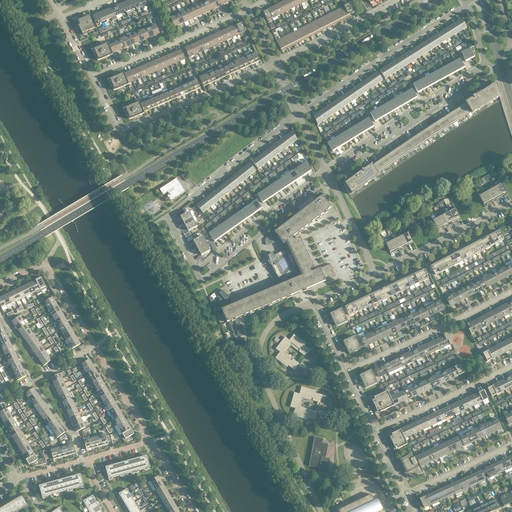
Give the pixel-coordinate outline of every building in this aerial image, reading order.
[(132,12),(131,10),(127,0),(125,1),(125,3),(123,4),(126,12),(127,14),(132,12)] [(129,0),(128,0),(127,0),(131,10),(136,8),(132,0),(131,0),(130,1),(129,0)] [(142,7),(138,0),(132,0),(136,8),(137,9),(142,7)] [(216,8),(212,0),(210,0),(208,1),(212,10),(216,8)] [(295,7),(291,0),(288,0),(286,1),(290,9),(295,7)] [(212,10),(208,1),(203,3),(207,12),(212,10)] [(290,9),(286,1),(282,3),(286,12),(290,9)] [(207,12),(203,3),(199,6),(203,14),(207,12)] [(286,12),(282,3),(277,6),(281,14),(286,12)] [(349,3),(344,6),(349,16),(348,15),(354,12),(349,3)] [(119,4),(117,5),(121,14),(126,12),(123,4),(120,5),(119,4)] [(121,14),(117,5),(115,5),(115,7),(113,8),(116,16),(121,14)] [(203,14),(199,6),(194,8),(198,16),(203,14)] [(281,14),(277,6),(272,8),(277,16),(281,14)] [(349,16),(344,6),(344,7),(339,10),(343,19),(349,16)] [(107,9),(111,18),(112,21),(117,19),(116,16),(113,8),(110,9),(110,8),(107,9)] [(198,16),(194,8),(189,10),(193,18),(198,16)] [(277,16),(272,8),(268,10),(272,19),(277,16)] [(111,18),(107,9),(105,10),(105,11),(103,12),(106,20),(111,18)] [(193,18),(189,10),(185,12),(189,20),(193,18)] [(272,19),(268,10),(262,13),(264,17),(265,17),(267,21),(272,19)] [(343,19),(339,10),(333,13),(338,22),(343,19)] [(100,12),(97,13),(101,22),(106,20),(103,12),(100,13),(100,12)] [(189,20),(185,12),(180,14),(184,22),(189,20)] [(101,22),(97,13),(95,14),(95,15),(93,16),(96,24),(101,22)] [(338,22),(333,13),(327,16),(332,25),(338,22)] [(184,22),(180,14),(175,16),(179,25),(184,22)] [(78,21),(80,25),(78,26),(78,25),(78,26),(83,36),(90,32),(89,30),(95,28),(90,16),(84,18),(83,16),(76,19),(78,21)] [(179,25),(175,16),(171,18),(175,27),(179,25)] [(332,25),(327,16),(322,19),(326,28),(332,25)] [(326,28),(322,19),(316,22),(321,31),(326,28)] [(461,19),(457,22),(462,30),(466,28),(461,19)] [(321,31),(316,22),(311,24),(315,33),(321,31)] [(462,30),(457,22),(453,25),(458,33),(462,30)] [(242,23),(241,23),(236,26),(240,34),(245,32),(243,27),(244,27),(242,23)] [(315,33),(311,24),(305,27),(310,36),(315,33)] [(155,25),(151,27),(154,36),(159,33),(155,25)] [(458,33),(453,25),(449,27),(454,35),(458,33)] [(240,34),(236,26),(232,28),(235,36),(240,34)] [(154,36),(151,27),(146,29),(149,38),(154,36)] [(310,36),(305,27),(299,30),(304,39),(310,36)] [(454,35),(449,27),(445,30),(450,38),(454,35)] [(235,36),(232,28),(227,30),(231,38),(235,36)] [(149,38),(146,29),(141,31),(145,40),(149,38)] [(231,38),(227,30),(222,32),(226,40),(231,38)] [(304,39),(299,30),(294,33),(298,42),(304,39)] [(450,38),(445,30),(441,32),(446,40),(450,38)] [(145,40),(141,31),(136,33),(140,42),(145,40)] [(226,40),(222,32),(218,34),(222,42),(226,40)] [(446,40),(441,32),(437,35),(442,43),(446,40)] [(140,42),(136,33),(132,35),(135,44),(140,42)] [(298,42),(294,33),(288,36),(293,45),(298,42)] [(222,42),(218,34),(213,36),(217,45),(222,42)] [(135,44),(132,35),(127,37),(131,46),(135,44)] [(442,43),(437,35),(433,37),(438,46),(442,43)] [(217,45),(213,36),(208,38),(212,47),(217,45)] [(293,45),(288,36),(283,39),(287,48),(293,45)] [(131,46),(127,37),(122,39),(126,48),(131,46)] [(438,46),(433,37),(429,40),(434,48),(438,46)] [(212,47),(208,38),(204,40),(208,49),(212,47)] [(126,48),(122,39),(118,41),(121,50),(126,48)] [(287,48),(283,39),(277,42),(281,51),(287,48)] [(208,49),(204,40),(199,42),(203,51),(208,49)] [(434,48),(429,40),(425,43),(430,51),(434,48)] [(121,50),(118,41),(113,43),(117,52),(121,50)] [(203,51),(199,42),(195,45),(198,53),(203,51)] [(117,52),(113,43),(108,45),(108,44),(113,55),(112,53),(117,52)] [(430,51),(425,43),(421,45),(426,53),(430,51)] [(113,55),(108,44),(92,50),(93,51),(94,50),(99,61),(113,55)] [(198,53),(195,45),(190,47),(194,55),(198,53)] [(426,53),(421,45),(417,48),(422,56),(426,53)] [(194,55),(190,47),(185,49),(189,57),(194,55)] [(473,47),(458,54),(461,58),(463,57),(465,62),(474,57),(472,53),(474,52),(473,47)] [(422,56),(417,48),(412,50),(418,58),(422,56)] [(418,58),(412,50),(408,53),(413,61),(418,58)] [(181,51),(176,53),(180,61),(184,59),(181,51)] [(180,61),(176,53),(171,55),(175,63),(180,61)] [(255,53),(251,55),(255,63),(259,61),(255,53)] [(413,61),(408,53),(404,55),(409,63),(413,61)] [(175,63),(171,55),(167,57),(170,65),(175,63)] [(255,63),(251,55),(246,57),(250,65),(255,63)] [(409,63),(404,55),(400,58),(405,66),(409,63)] [(170,65),(167,57),(162,59),(165,67),(170,65)] [(250,65),(246,57),(241,59),(245,68),(250,65)] [(405,66),(400,58),(396,60),(401,69),(405,66)] [(165,67),(162,59),(157,61),(161,69),(165,67)] [(245,68),(241,59),(237,61),(241,70),(245,68)] [(462,64),(460,59),(455,62),(458,66),(460,71),(464,68),(462,64)] [(401,69),(396,60),(392,63),(397,71),(401,69)] [(161,69),(157,61),(152,63),(156,71),(161,69)] [(241,70),(237,61),(232,63),(236,72),(241,70)] [(460,71),(458,66),(455,62),(451,64),(456,73),(460,71)] [(156,71),(152,63),(148,65),(151,73),(156,71)] [(236,72),(232,63),(227,66),(231,74),(236,72)] [(397,71),(392,63),(388,66),(393,74),(397,71)] [(456,73),(451,64),(447,66),(452,75),(456,73)] [(151,73),(148,65),(143,67),(147,75),(151,73)] [(231,74),(227,66),(223,68),(227,76),(231,74)] [(393,74),(388,66),(384,68),(389,76),(393,74)] [(452,75),(447,66),(443,68),(447,77),(452,75)] [(147,75),(143,67),(138,69),(142,77),(147,75)] [(213,70),(214,72),(217,80),(222,78),(218,70),(217,67),(213,70)] [(227,76),(223,68),(218,70),(222,78),(227,76)] [(389,76),(384,68),(380,71),(385,79),(389,76)] [(447,77),(443,68),(438,71),(443,80),(447,77)] [(142,77),(138,69),(134,71),(137,79),(142,77)] [(137,79),(134,71),(129,73),(133,81),(137,79)] [(443,80),(438,71),(434,73),(439,82),(443,80)] [(217,80),(214,72),(209,74),(213,82),(217,80)] [(128,85),(124,73),(110,79),(114,90),(114,91),(128,85)] [(133,81),(129,73),(124,75),(124,73),(128,85),(129,85),(128,83),(133,81)] [(377,73),(373,75),(378,83),(382,80),(377,73)] [(439,82),(434,73),(430,75),(435,84),(439,82)] [(213,82),(209,74),(204,76),(208,85),(213,82)] [(378,83),(373,75),(369,78),(374,86),(378,83)] [(435,84),(430,75),(426,77),(430,86),(435,84)] [(208,85),(204,76),(199,78),(203,87),(208,85)] [(430,86),(426,77),(421,80),(426,89),(430,86)] [(374,86),(369,78),(365,81),(370,89),(374,86)] [(196,80),(191,82),(195,90),(200,88),(196,80)] [(426,89),(421,80),(417,82),(420,86),(422,91),(426,89)] [(370,89),(365,81),(361,84),(366,91),(370,89)] [(195,90),(191,82),(187,84),(190,92),(195,90)] [(420,86),(417,82),(413,84),(415,89),(418,93),(422,91),(420,86)] [(190,92),(187,84),(182,86),(186,94),(190,92)] [(366,91),(361,84),(357,86),(363,94),(366,91)] [(495,84),(481,93),(479,91),(471,96),(472,98),(465,103),(471,113),(472,114),(499,97),(495,84)] [(186,94),(182,86),(177,88),(181,96),(186,94)] [(363,94),(357,86),(353,89),(359,97),(363,94)] [(181,96),(177,88),(173,90),(176,98),(181,96)] [(359,97),(353,89),(349,92),(355,100),(359,97)] [(414,94),(412,89),(407,92),(410,96),(412,101),(417,98),(414,94)] [(176,98),(173,90),(168,92),(172,100),(176,98)] [(162,91),(158,93),(162,104),(167,102),(163,94),(162,91)] [(172,100),(168,92),(163,94),(167,102),(172,100)] [(355,100),(349,92),(345,94),(351,102),(355,100)] [(412,101),(410,96),(407,92),(403,94),(408,103),(412,101)] [(162,104),(158,93),(153,95),(154,98),(157,106),(162,104)] [(351,102),(345,94),(341,97),(347,105),(351,102)] [(408,103),(403,94),(399,97),(404,105),(408,103)] [(148,97),(143,99),(148,110),(153,108),(149,100),(148,97)] [(347,105),(341,97),(337,100),(343,108),(347,105)] [(404,105),(399,97),(395,99),(400,108),(404,105)] [(157,106),(154,98),(149,100),(153,108),(157,106)] [(148,110),(143,99),(139,101),(139,102),(144,114),(144,112),(148,110)] [(400,108),(395,99),(391,101),(396,110),(400,108)] [(343,108),(337,100),(333,103),(339,111),(343,108)] [(396,110),(391,101),(387,104),(392,113),(396,110)] [(144,114),(139,102),(124,109),(126,109),(130,119),(144,114)] [(464,104),(463,105),(460,106),(466,116),(471,113),(465,103),(464,102),(463,103),(464,104)] [(339,111),(333,103),(329,105),(335,113),(339,111)] [(392,113),(387,104),(382,106),(387,115),(392,113)] [(335,113),(329,105),(325,108),(331,116),(335,113)] [(387,115),(382,106),(378,109),(383,117),(387,115)] [(466,116),(460,106),(456,109),(455,108),(454,108),(455,110),(451,112),(457,122),(457,121),(461,119),(462,119),(461,119),(466,116)] [(331,116),(325,108),(321,111),(327,119),(331,116)] [(383,117),(378,109),(374,111),(377,115),(379,120),(383,117)] [(327,119),(321,111),(318,114),(323,121),(327,119)] [(377,115),(374,111),(370,113),(372,118),(375,122),(379,120),(377,115)] [(457,122),(451,112),(447,115),(446,114),(445,114),(445,116),(441,118),(447,128),(452,125),(457,122)] [(323,121),(318,114),(313,116),(318,125),(323,121)] [(368,118),(364,121),(367,125),(369,130),(374,127),(371,123),(368,118)] [(447,128),(441,118),(437,121),(436,120),(435,121),(436,122),(432,125),(438,134),(442,131),(443,131),(447,128)] [(369,130),(367,125),(364,121),(360,123),(365,132),(369,130)] [(365,132),(360,123),(356,126),(361,135),(365,132)] [(438,134),(432,125),(428,127),(427,126),(426,127),(426,128),(422,131),(428,140),(429,140),(428,140),(433,137),(438,134)] [(361,135),(356,126),(352,128),(357,137),(361,135)] [(357,137),(352,128),(348,131),(353,140),(357,137)] [(293,131),(287,136),(293,143),(297,140),(293,131)] [(353,140),(348,131),(344,133),(349,142),(353,140)] [(428,140),(422,131),(418,133),(417,132),(416,133),(417,134),(416,135),(413,137),(419,146),(424,143),(428,140)] [(349,142),(344,133),(339,136),(345,145),(349,142)] [(293,143),(287,136),(283,138),(289,146),(293,143)] [(345,145),(339,136),(335,138),(341,147),(345,145)] [(419,146),(413,137),(409,140),(408,138),(407,139),(408,141),(406,141),(404,143),(410,153),(410,152),(414,149),(414,150),(415,149),(414,149),(419,146)] [(289,146),(283,138),(279,141),(285,149),(289,146)] [(341,147),(335,138),(331,141),(334,145),(336,149),(341,147)] [(285,149),(279,141),(276,144),(281,152),(285,149)] [(334,145),(331,141),(327,143),(330,148),(332,152),(336,149),(334,145)] [(410,153),(404,143),(400,146),(399,145),(397,146),(398,147),(394,150),(400,159),(401,159),(400,159),(405,156),(405,155),(409,152),(410,153)] [(281,152),(276,144),(272,147),(277,155),(281,152)] [(277,155),(272,147),(268,150),(274,158),(277,155)] [(274,158),(268,150),(264,153),(270,160),(274,158)] [(400,159),(394,150),(391,152),(390,152),(389,151),(388,152),(389,153),(385,156),(391,165),(396,162),(400,159)] [(270,160),(264,153),(260,156),(266,163),(270,160)] [(266,163),(260,156),(256,159),(262,166),(266,163)] [(391,165),(385,156),(381,159),(380,157),(379,158),(380,160),(376,162),(382,172),(382,171),(386,168),(387,168),(391,165)] [(262,166),(256,159),(252,162),(258,169),(262,166)] [(382,172),(376,162),(372,165),(371,164),(370,164),(371,165),(372,166),(377,175),(378,175),(377,174),(382,171),(382,172)] [(306,163),(301,166),(307,174),(311,171),(306,163)] [(256,171),(250,164),(246,167),(252,174),(256,171)] [(372,166),(371,165),(363,170),(362,168),(354,174),(355,176),(344,184),(349,195),(349,194),(351,193),(352,195),(378,176),(378,175),(377,175),(372,166)] [(307,174),(301,166),(297,168),(303,177),(307,174)] [(252,174),(246,167),(242,170),(248,177),(252,174)] [(303,177),(297,168),(293,171),(299,179),(303,177)] [(248,177),(242,170),(238,173),(244,180),(248,177)] [(299,179),(293,171),(289,173),(295,182),(299,179)] [(244,180),(238,173),(234,176),(240,183),(244,180)] [(295,182),(289,173),(285,176),(291,185),(295,182)] [(240,183),(234,176),(231,179),(237,186),(240,183)] [(291,185),(285,176),(281,179),(287,187),(291,185)] [(177,179),(160,190),(164,196),(168,193),(170,195),(168,196),(171,202),(186,192),(177,179)] [(237,186),(231,179),(227,182),(233,189),(237,186)] [(287,187),(281,179),(277,181),(283,190),(287,187)] [(283,190),(277,181),(273,184),(279,193),(283,190)] [(233,189),(227,182),(223,185),(229,192),(233,189)] [(507,195),(501,183),(495,186),(501,196),(505,194),(506,195),(507,195)] [(279,193),(273,184),(269,187),(275,195),(279,193)] [(229,192),(223,185),(219,188),(225,195),(229,192)] [(501,196),(495,186),(489,189),(496,201),(497,200),(496,199),(501,196)] [(275,195),(269,187),(265,189),(271,198),(275,195)] [(225,195),(219,188),(216,191),(222,198),(225,195)] [(271,198),(265,189),(255,196),(258,200),(260,199),(263,203),(271,198)] [(496,201),(489,189),(484,192),(490,202),(494,200),(495,202),(496,201)] [(222,198),(216,191),(212,194),(218,201),(222,198)] [(490,202),(484,192),(478,195),(485,207),(486,206),(485,205),(490,202)] [(218,201),(212,194),(208,197),(214,204),(218,201)] [(328,202),(325,194),(314,202),(290,220),(291,220),(265,240),(265,242),(265,245),(269,245),(271,244),(273,243),(276,243),(277,242),(281,241),(283,244),(285,243),(288,249),(274,255),(272,253),(268,256),(269,258),(268,258),(269,260),(267,261),(270,265),(271,265),(272,267),(273,270),(275,272),(276,275),(278,277),(279,279),(281,281),(283,284),(233,305),(231,302),(231,301),(230,300),(231,299),(229,295),(227,296),(226,295),(225,293),(224,292),(222,290),(219,293),(220,294),(221,295),(222,297),(223,298),(219,299),(221,305),(220,306),(222,309),(221,310),(227,323),(228,322),(230,325),(229,326),(231,331),(232,331),(233,333),(237,331),(237,332),(237,334),(237,336),(242,336),(242,334),(241,332),(241,331),(241,329),(243,328),(241,325),(240,325),(240,324),(240,322),(239,320),(238,318),(299,292),(336,277),(331,264),(315,271),(313,268),(314,268),(299,238),(294,241),(291,238),(316,219),(317,221),(320,218),(319,217),(331,208),(328,203),(328,202)] [(214,204),(208,197),(204,200),(210,207),(214,204)] [(210,207),(204,200),(201,202),(207,210),(210,207)] [(262,209),(256,200),(252,203),(258,212),(262,209)] [(207,210),(201,202),(197,206),(203,213),(207,210)] [(258,212),(252,203),(248,206),(254,214),(258,212)] [(254,214),(248,206),(244,209),(250,217),(254,214)] [(461,220),(455,208),(449,211),(454,221),(459,219),(459,221),(461,220)] [(250,217),(244,209),(240,211),(246,220),(250,217)] [(246,220),(240,211),(236,214),(242,223),(246,220)] [(454,221),(449,211),(443,214),(450,226),(451,225),(450,224),(454,221)] [(180,217),(183,222),(192,217),(189,212),(180,217)] [(230,215),(232,217),(238,225),(242,223),(236,214),(234,212),(230,215)] [(450,226),(443,214),(438,216),(443,227),(447,225),(448,226),(450,226)] [(443,227),(438,216),(432,220),(438,232),(440,231),(439,229),(443,227)] [(194,222),(192,217),(183,222),(185,226),(194,222)] [(238,225),(232,217),(228,220),(234,228),(238,225)] [(234,228),(228,220),(224,222),(230,231),(234,228)] [(197,227),(194,222),(185,226),(188,231),(197,227)] [(230,231),(224,222),(221,225),(226,234),(230,231)] [(226,234),(221,225),(217,228),(222,236),(226,234)] [(222,236),(217,228),(213,231),(219,239),(222,236)] [(219,239),(213,231),(209,234),(214,242),(219,239)] [(504,240),(499,231),(494,233),(499,242),(504,240)] [(414,244),(408,232),(402,234),(407,245),(412,243),(413,245),(414,244)] [(499,242),(494,233),(490,236),(494,244),(499,242)] [(407,245),(402,234),(396,237),(402,249),(404,249),(403,247),(407,245)] [(193,241),(196,246),(205,241),(202,236),(193,241)] [(494,244),(490,236),(485,238),(490,247),(494,244)] [(402,249),(396,237),(391,240),(396,251),(400,248),(401,250),(402,249)] [(490,247),(485,238),(481,241),(485,249),(490,247)] [(396,251),(391,240),(385,243),(391,255),(392,254),(392,253),(396,251)] [(207,246),(205,241),(196,246),(198,251),(207,246)] [(485,249),(481,241),(476,243),(481,251),(485,249)] [(481,251),(476,243),(472,245),(476,254),(481,251)] [(476,254),(472,245),(467,248),(472,256),(476,254)] [(210,251),(207,246),(198,251),(201,256),(210,251)] [(472,256),(467,248),(463,250),(467,259),(472,256)] [(467,259),(463,250),(458,252),(463,261),(467,259)] [(463,261),(458,252),(454,255),(458,263),(463,261)] [(458,263),(454,255),(449,257),(454,266),(458,263)] [(454,266),(449,257),(445,259),(449,268),(454,266)] [(449,268),(445,259),(440,262),(444,270),(449,268)] [(444,270),(440,262),(435,264),(440,273),(444,270)] [(440,273),(435,264),(429,267),(432,272),(433,271),(435,275),(440,273)] [(510,275),(506,267),(501,269),(506,277),(510,275)] [(425,269),(419,272),(423,281),(428,279),(426,275),(427,274),(425,269)] [(506,277),(501,269),(497,271),(501,280),(506,277)] [(501,280),(497,271),(492,274),(497,282),(501,280)] [(423,281),(419,272),(415,275),(419,283),(423,281)] [(497,282),(492,274),(488,276),(492,284),(497,282)] [(419,283),(415,275),(410,277),(414,285),(419,283)] [(492,284),(488,276),(483,278),(488,287),(492,284)] [(414,285),(410,277),(405,279),(409,288),(414,285)] [(41,278),(36,280),(40,289),(41,291),(46,289),(41,278)] [(488,287),(483,278),(479,281),(483,289),(488,287)] [(409,288),(405,279),(401,281),(405,290),(409,288)] [(40,289),(36,280),(31,283),(36,292),(40,289)] [(405,290),(401,281),(396,283),(400,292),(405,290)] [(483,289),(479,281),(474,283),(478,292),(483,289)] [(36,292),(31,283),(26,285),(31,294),(36,292)] [(400,292),(396,283),(391,285),(396,294),(400,292)] [(478,292),(474,283),(470,286),(474,294),(478,292)] [(31,294),(26,285),(21,287),(26,296),(31,294)] [(396,294),(391,285),(387,288),(391,296),(396,294)] [(474,294),(470,286),(465,288),(469,296),(474,294)] [(26,296),(21,287),(17,290),(21,299),(26,296)] [(391,296),(387,288),(382,290),(386,299),(391,296)] [(469,296),(465,288),(461,290),(465,299),(469,296)] [(21,299),(17,290),(12,292),(16,301),(21,299)] [(386,299),(382,290),(377,292),(382,301),(386,299)] [(465,299),(461,290),(456,293),(460,301),(465,299)] [(16,301),(12,292),(7,294),(11,303),(16,301)] [(382,301),(377,292),(373,294),(377,303),(382,301)] [(460,301),(456,293),(452,295),(456,303),(460,301)] [(11,303),(7,294),(2,297),(6,306),(11,303)] [(377,303),(373,294),(368,296),(372,305),(377,303)] [(456,303),(452,295),(445,298),(448,302),(449,302),(451,306),(456,303)] [(372,305),(368,296),(364,298),(368,307),(372,305)] [(55,302),(53,297),(44,302),(47,307),(55,302)] [(368,307),(364,298),(359,301),(363,309),(368,307)] [(363,309),(359,301),(354,303),(359,312),(363,309)] [(440,301),(434,304),(438,312),(443,310),(441,306),(442,305),(440,301)] [(58,307),(55,302),(47,307),(50,312),(58,307)] [(359,312),(354,303),(350,305),(354,314),(359,312)] [(438,312),(434,304),(429,306),(434,314),(438,312)] [(354,314),(350,305),(345,307),(349,316),(354,314)] [(434,314),(429,306),(425,308),(429,316),(434,314)] [(508,314),(504,306),(499,308),(504,316),(508,314)] [(61,311),(58,307),(50,312),(52,316),(61,311)] [(349,316),(345,307),(332,313),(333,315),(331,316),(335,325),(337,324),(338,326),(351,319),(349,316)] [(429,316),(425,308),(420,310),(424,319),(429,316)] [(504,316),(499,308),(495,310),(499,319),(504,316)] [(424,319),(420,310),(416,312),(420,321),(424,319)] [(499,319),(495,310),(490,313),(495,321),(499,319)] [(64,316),(61,311),(52,316),(55,321),(64,316)] [(420,321),(416,312),(411,314),(415,323),(420,321)] [(495,321),(490,313),(486,315),(490,324),(495,321)] [(415,323),(411,314),(406,317),(410,325),(415,323)] [(490,324),(486,315),(481,318),(486,326),(490,324)] [(12,322),(15,326),(23,320),(20,316),(12,322)] [(67,321),(64,316),(55,321),(58,326),(67,321)] [(410,325),(406,317),(402,319),(406,327),(410,325)] [(486,326),(481,318),(477,320),(481,328),(486,326)] [(26,319),(23,320),(15,326),(18,331),(26,325),(29,323),(26,319)] [(406,327),(402,319),(397,321),(401,330),(406,327)] [(481,328),(477,320),(472,322),(477,331),(481,328)] [(69,325),(67,321),(58,326),(61,330),(69,325)] [(401,330),(397,321),(392,323),(396,332),(401,330)] [(477,331),(472,322),(468,325),(467,324),(470,329),(468,330),(471,334),(477,331)] [(396,332),(392,323),(388,325),(392,334),(396,332)] [(29,329),(26,325),(18,331),(21,335),(29,329)] [(72,330),(69,325),(61,330),(64,335),(72,330)] [(392,334),(388,325),(383,328),(387,336),(392,334)] [(387,336),(383,328),(379,330),(383,338),(387,336)] [(33,334),(29,329),(21,335),(24,339),(33,334)] [(75,335),(72,330),(64,335),(66,340),(75,335)] [(383,338),(379,330),(374,332),(378,340),(383,338)] [(378,340),(374,332),(369,334),(373,343),(378,340)] [(36,338),(33,334),(24,339),(28,344),(36,338)] [(373,343),(369,334),(365,336),(369,345),(373,343)] [(78,339),(75,335),(66,340),(69,344),(78,339)] [(344,343),(346,348),(349,352),(350,351),(351,353),(364,347),(360,338),(358,335),(345,341),(346,342),(344,343)] [(306,345),(295,336),(290,342),(286,339),(277,350),(281,354),(276,359),(288,369),(289,367),(295,371),(300,365),(301,363),(299,362),(298,364),(294,361),(284,353),(290,346),(300,353),(304,356),(302,358),(304,360),(306,358),(310,352),(305,347),(306,345)] [(369,345),(365,336),(360,338),(364,347),(369,345)] [(444,336),(440,339),(444,347),(450,344),(450,345),(448,340),(446,341),(444,336)] [(10,342),(7,337),(0,340),(0,344),(1,346),(10,342)] [(39,342),(36,338),(28,344),(31,348),(39,342)] [(80,344),(78,339),(69,344),(72,349),(80,344)] [(444,347),(440,339),(435,341),(439,349),(444,347)] [(439,349),(435,341),(430,343),(434,351),(439,349)] [(12,347),(10,342),(1,346),(3,351),(12,347)] [(42,347),(39,342),(31,348),(34,353),(42,347)] [(510,350),(505,342),(501,344),(505,352),(510,350)] [(434,351),(430,343),(426,345),(430,354),(434,351)] [(505,352),(501,344),(496,346),(501,355),(505,352)] [(430,354),(426,345),(421,347),(425,356),(430,354)] [(501,355),(496,346),(492,349),(496,357),(501,355)] [(14,352),(12,347),(3,351),(5,356),(14,352)] [(45,351),(42,347),(34,353),(37,357),(45,351)] [(425,356),(421,347),(417,349),(421,358),(425,356)] [(421,358),(417,349),(412,351),(416,360),(421,358)] [(496,357),(492,349),(487,351),(492,359),(496,357)] [(48,356),(45,351),(37,357),(40,361),(48,356)] [(416,360),(412,351),(407,354),(411,362),(416,360)] [(492,359),(487,351),(483,354),(487,361),(486,362),(492,359)] [(17,357),(14,352),(5,356),(8,361),(17,357)] [(411,362),(407,354),(403,356),(407,364),(411,362)] [(52,360),(48,356),(40,361),(44,366),(52,360)] [(407,364),(403,356),(398,358),(402,367),(407,364)] [(19,361),(17,357),(8,361),(10,366),(19,361)] [(402,367),(398,358),(393,360),(397,369),(402,367)] [(92,364),(90,359),(81,364),(84,369),(92,364)] [(397,369),(393,360),(389,362),(393,371),(397,369)] [(22,366),(19,361),(10,366),(12,371),(22,366)] [(393,371),(389,362),(384,364),(388,373),(393,371)] [(95,369),(92,364),(84,369),(87,374),(95,369)] [(388,373),(384,364),(379,367),(383,375),(388,373)] [(460,365),(455,367),(459,375),(464,373),(460,365)] [(24,371),(22,366),(12,371),(15,376),(24,371)] [(383,375),(379,367),(375,369),(379,377),(383,375)] [(459,375),(455,367),(450,369),(454,378),(459,375)] [(98,374),(95,369),(87,374),(89,379),(98,374)] [(379,377),(375,369),(362,375),(363,376),(361,377),(365,386),(367,385),(368,387),(381,381),(379,377)] [(454,378),(450,369),(446,372),(450,380),(454,378)] [(26,376),(24,371),(15,376),(17,381),(26,376)] [(450,380),(446,372),(441,374),(445,382),(450,380)] [(62,379),(60,374),(51,378),(53,383),(62,379)] [(101,378),(98,374),(89,379),(92,383),(101,378)] [(431,376),(432,378),(436,386),(440,384),(436,376),(435,374),(431,376)] [(445,382),(441,374),(436,376),(440,384),(445,382)] [(103,383),(101,378),(92,383),(95,388),(103,383)] [(436,386),(432,378),(427,380),(431,388),(436,386)] [(64,383),(62,379),(53,383),(55,388),(64,383)] [(510,387),(506,379),(501,382),(505,390),(510,387)] [(431,388),(427,380),(423,382),(426,391),(431,388)] [(426,391),(423,382),(418,385),(422,393),(426,391)] [(505,390),(501,382),(496,384),(501,392),(505,390)] [(67,388),(64,383),(55,388),(58,393),(67,388)] [(106,387),(103,383),(95,388),(98,393),(106,387)] [(501,392),(496,384),(492,386),(496,394),(501,392)] [(422,393),(418,385),(413,387),(417,395),(422,393)] [(496,394),(492,386),(487,389),(491,397),(496,394)] [(109,392),(106,387),(98,393),(100,397),(109,392)] [(417,395),(413,387),(409,389),(412,397),(417,395)] [(37,393),(33,388),(25,394),(28,398),(37,393)] [(69,393),(67,388),(58,393),(60,398),(69,393)] [(322,396),(315,394),(316,392),(302,388),(300,395),(295,394),(291,408),(296,409),(294,417),(308,421),(308,419),(315,421),(318,413),(317,413),(318,411),(316,410),(315,412),(310,411),(299,408),(302,398),(313,402),(318,403),(317,405),(319,406),(320,404),(322,396)] [(412,397),(409,389),(404,391),(408,399),(412,397)] [(380,412),(394,406),(390,397),(387,391),(373,398),(374,400),(372,401),(377,411),(379,410),(380,412)] [(408,399),(404,391),(399,393),(403,401),(408,399)] [(487,399),(484,391),(479,393),(483,401),(487,399)] [(112,397),(109,392),(100,397),(103,402),(112,397)] [(40,397),(37,393),(28,398),(32,403),(40,397)] [(71,398),(69,393),(60,398),(62,402),(71,398)] [(403,401),(399,393),(395,395),(399,404),(403,401)] [(483,401),(479,393),(474,395),(478,403),(483,401)] [(395,395),(390,397),(394,406),(399,404),(395,395)] [(478,403),(474,395),(469,397),(473,406),(478,403)] [(43,401),(40,397),(32,403),(35,407),(43,401)] [(114,401),(112,397),(103,402),(106,407),(114,401)] [(473,406),(469,397),(465,399),(469,408),(473,406)] [(74,403),(71,398),(62,402),(65,407),(74,403)] [(469,408),(465,399),(460,402),(464,410),(469,408)] [(46,406),(43,401),(35,407),(38,412),(46,406)] [(117,406),(114,401),(106,407),(109,411),(117,406)] [(464,410),(460,402),(456,404),(460,412),(464,410)] [(76,408),(74,403),(65,407),(67,412),(76,408)] [(460,412),(456,404),(451,406),(455,414),(460,412)] [(49,410),(46,406),(38,412),(41,416),(49,410)] [(120,411),(117,406),(109,411),(111,416),(120,411)] [(455,414),(451,406),(446,408),(450,416),(455,414)] [(10,413),(7,408),(0,412),(0,416),(1,418),(10,413)] [(78,413),(76,408),(67,412),(69,417),(78,413)] [(450,416),(446,408),(442,410),(446,419),(450,416)] [(52,415),(49,410),(41,416),(44,421),(52,415)] [(446,419),(442,410),(437,413),(441,421),(446,419)] [(123,415),(120,411),(111,416),(114,421),(123,415)] [(13,418),(10,413),(1,418),(4,423),(13,418)] [(81,418),(78,413),(69,417),(72,422),(81,418)] [(441,421),(437,413),(432,415),(436,423),(441,421)] [(56,419),(52,415),(44,421),(47,425),(56,419)] [(126,420),(123,415),(114,421),(117,425),(126,420)] [(436,423),(432,415),(428,417),(432,425),(436,423)] [(432,425),(428,417),(423,419),(427,427),(432,425)] [(15,422),(13,418),(4,423),(7,428),(15,422)] [(83,423),(81,418),(72,422),(74,427),(83,423)] [(59,423),(56,419),(47,425),(51,429),(59,423)] [(427,427),(423,419),(419,421),(422,430),(427,427)] [(497,419),(492,421),(496,431),(502,428),(500,425),(497,419)] [(128,425),(126,420),(117,425),(120,430),(128,425)] [(422,430),(419,421),(414,423),(418,432),(422,430)] [(496,431),(492,421),(487,423),(492,433),(496,431)] [(18,427),(15,422),(7,428),(9,432),(18,427)] [(62,428),(59,423),(51,429),(54,434),(62,428)] [(86,428),(83,423),(74,427),(77,432),(86,428)] [(418,432),(414,423),(409,426),(413,434),(418,432)] [(492,433),(487,423),(483,425),(487,435),(492,433)] [(131,429),(128,425),(120,430),(122,434),(131,429)] [(487,435),(483,425),(478,428),(483,437),(487,435)] [(413,434),(409,426),(405,428),(409,436),(413,434)] [(21,432),(18,427),(9,432),(12,437),(21,432)] [(65,432),(62,428),(54,434),(57,438),(65,432)] [(409,436),(405,428),(400,430),(404,438),(409,436)] [(483,437),(478,428),(473,430),(478,440),(483,437)] [(134,434),(131,429),(122,434),(120,436),(124,442),(133,440),(130,436),(134,434)] [(404,438),(400,430),(391,434),(392,436),(390,437),(395,448),(397,447),(398,449),(407,445),(404,438)] [(478,440),(473,430),(469,432),(473,442),(478,440)] [(24,437),(21,432),(12,437),(15,442),(24,437)] [(473,442),(469,432),(464,434),(469,444),(473,442)] [(99,434),(100,436),(102,446),(108,444),(105,433),(99,434)] [(469,444),(464,434),(459,436),(464,446),(469,444)] [(26,441),(24,437),(15,442),(18,446),(26,441)] [(458,437),(453,439),(457,449),(462,447),(458,437)] [(92,449),(89,439),(84,441),(87,450),(92,449)] [(324,440),(315,439),(310,468),(320,470),(319,475),(328,476),(331,460),(331,461),(326,460),(329,446),(323,445),(324,440)] [(457,449),(453,439),(448,442),(453,451),(457,449)] [(29,446),(26,441),(18,446),(21,451),(29,446)] [(453,451),(448,442),(444,444),(448,454),(453,451)] [(75,454),(72,444),(66,446),(69,455),(75,454)] [(448,454),(444,444),(439,446),(444,456),(448,454)] [(32,450),(29,446),(21,451),(23,456),(32,450)] [(444,456),(439,446),(434,448),(439,458),(444,456)] [(439,458),(434,448),(430,450),(434,460),(439,458)] [(59,458),(56,449),(51,450),(53,460),(59,458)] [(35,455),(32,450),(23,456),(26,460),(35,455)] [(48,459),(46,450),(43,451),(45,458),(38,460),(31,464),(33,467),(46,464),(45,460),(48,459)] [(434,460),(430,450),(425,452),(430,462),(434,460)] [(430,462),(425,452),(420,455),(425,464),(430,462)] [(38,460),(35,455),(26,460),(29,465),(31,464),(38,460)] [(416,465),(417,464),(414,457),(413,458),(411,455),(400,460),(407,473),(418,468),(416,465)] [(425,464),(420,455),(416,457),(420,467),(425,464)] [(150,467),(147,456),(133,460),(136,471),(142,470),(142,469),(144,469),(150,467)] [(511,467),(511,466),(508,458),(503,460),(502,460),(500,461),(505,471),(511,467)] [(136,471),(133,460),(119,464),(122,475),(128,473),(130,473),(136,471)] [(505,471),(500,461),(497,462),(497,463),(493,465),(497,474),(505,471)] [(122,475),(119,464),(105,467),(109,479),(115,477),(114,477),(117,476),(117,477),(122,475)] [(497,474),(493,465),(488,468),(487,467),(485,468),(489,478),(497,474)] [(478,472),(473,475),(478,484),(485,480),(481,470),(478,472)] [(84,486),(80,474),(67,478),(70,490),(75,488),(77,487),(78,488),(84,486)] [(478,484),(473,475),(468,477),(468,476),(465,477),(470,487),(478,484)] [(161,481),(158,476),(150,481),(153,486),(161,481)] [(470,487),(465,477),(463,479),(458,482),(462,491),(470,487)] [(70,490),(67,478),(53,482),(56,494),(62,492),(64,491),(70,490)] [(164,485),(161,481),(153,486),(156,490),(164,485)] [(56,494),(53,482),(39,486),(42,498),(48,496),(50,495),(56,494)] [(462,491),(458,482),(453,484),(453,483),(450,484),(455,494),(462,491)] [(455,494),(450,484),(448,486),(443,489),(447,498),(455,494)] [(166,490),(164,485),(156,490),(158,494),(166,490)] [(129,494),(127,489),(119,494),(122,498),(129,494)] [(447,498),(443,489),(438,491),(438,490),(435,491),(439,501),(447,498)] [(169,494),(166,490),(158,494),(161,499),(169,494)] [(439,501),(435,491),(432,493),(428,496),(432,505),(439,501)] [(511,502),(507,493),(499,497),(504,507),(507,505),(506,505),(511,502)] [(132,498),(129,494),(122,498),(124,503),(132,498)] [(171,498),(169,494),(161,499),(163,503),(171,498)] [(375,503),(371,494),(335,511),(334,511),(379,511),(378,510),(381,508),(378,501),(375,503)] [(96,501),(92,495),(83,501),(86,506),(85,507),(85,508),(96,501)] [(28,506),(22,496),(10,503),(14,511),(17,511),(21,510),(22,509),(23,509),(28,506)] [(432,505),(428,496),(423,498),(422,497),(419,499),(421,502),(424,508),(432,505)] [(135,502),(132,498),(124,503),(127,507),(135,502)] [(174,503),(171,498),(163,503),(166,507),(174,503)] [(495,499),(487,502),(491,511),(496,509),(496,510),(499,509),(495,499)] [(90,511),(99,507),(96,501),(85,508),(86,508),(87,508),(89,511),(90,511)] [(137,507),(135,502),(127,507),(129,511),(137,507)] [(490,511),(491,511),(487,502),(479,506),(482,511),(490,511)] [(14,511),(10,503),(0,508),(0,511),(14,511)] [(177,507),(174,503),(166,507),(169,511),(177,507)]
